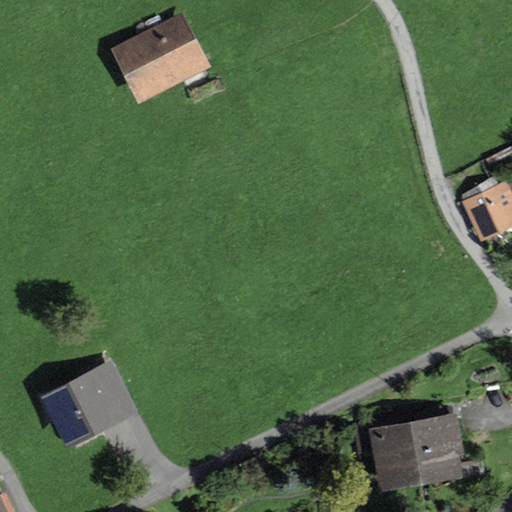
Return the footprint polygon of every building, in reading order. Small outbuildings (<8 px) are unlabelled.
[(195,62),(200,60),(180,20),(119,51),(139,91),(152,84),(155,91),(181,78),(194,103),(211,94),(195,62)] [(471,200),(484,231),(511,218),(511,197),(506,184),(470,200),(470,198),(464,201),(465,203),(471,200)] [(478,357),(483,386),(501,383),(495,354),(478,357)] [(70,435),(127,405),(109,369),(51,399),(70,435)] [(357,426),(361,449),(380,445),(386,477),(452,465),(454,480),(484,475),(482,458),(451,463),(448,446),(457,444),(453,421),(437,424),(434,412),(419,414),(421,427),(398,431),(396,419),(357,426)] [(0,511),(12,511),(4,495),(0,496),(0,511)]
